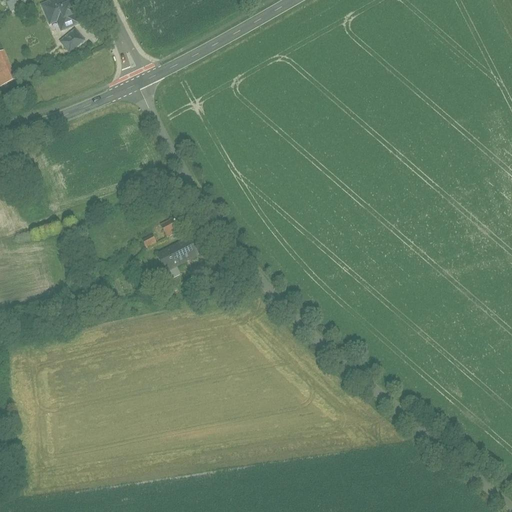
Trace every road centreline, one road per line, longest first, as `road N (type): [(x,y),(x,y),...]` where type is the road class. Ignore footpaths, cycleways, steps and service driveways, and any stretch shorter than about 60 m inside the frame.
road 1 (unclassified): [(139,84),(183,173),(257,277),(511,505)]
road 2 (tertiary): [(139,84),(295,0)]
road 3 (tertiary): [(0,137),(139,84)]
